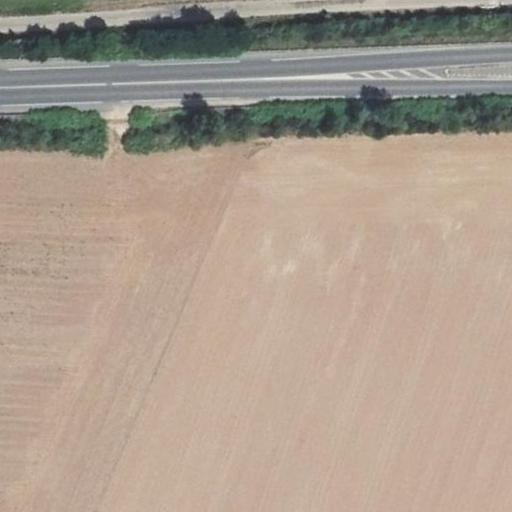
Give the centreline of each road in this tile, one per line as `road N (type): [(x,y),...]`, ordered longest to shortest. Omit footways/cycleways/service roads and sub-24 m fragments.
road 1 (secondary): [(511,71),(0,89)]
road 2 (unclassified): [(423,0),(0,22)]
